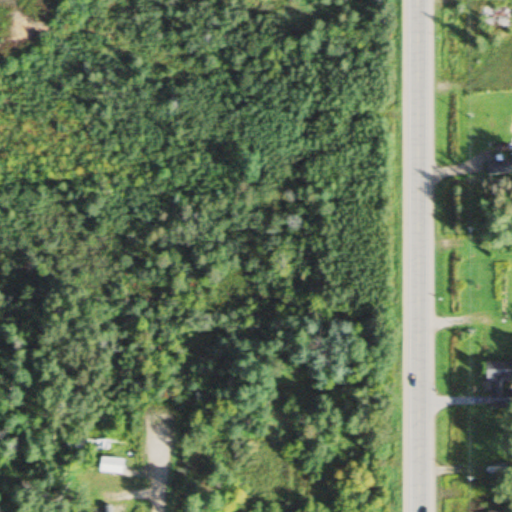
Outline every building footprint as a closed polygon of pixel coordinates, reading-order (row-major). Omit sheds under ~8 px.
[(511,160),(483,162),(484,175),(511,174),(511,160)] [(506,319),(506,262),(495,262),(495,319),(506,319)] [(486,408),(509,408),(509,389),(500,389),(500,383),(509,383),(509,375),(511,375),(511,362),(482,363),(482,382),(486,382),(486,408)] [(60,450),(106,450),(106,439),(60,439),(60,450)] [(88,489),(124,483),(122,471),(86,478),(88,489)]
